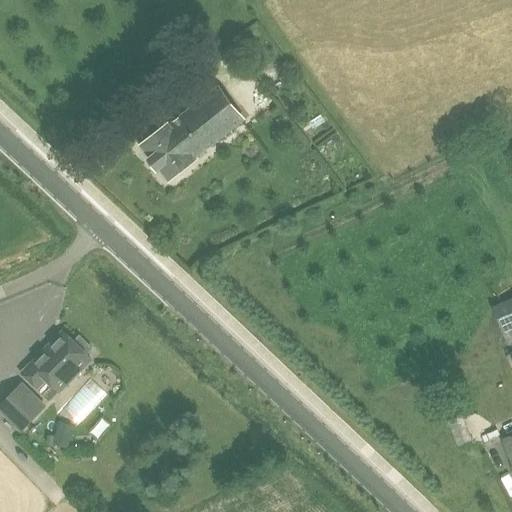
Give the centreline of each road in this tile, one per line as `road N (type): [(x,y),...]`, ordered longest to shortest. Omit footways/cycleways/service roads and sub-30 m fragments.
road 1 (secondary): [(404,511),(98,226)]
road 2 (secondary): [(98,226),(0,133)]
road 3 (unclassified): [(98,226),(67,261),(0,292)]
